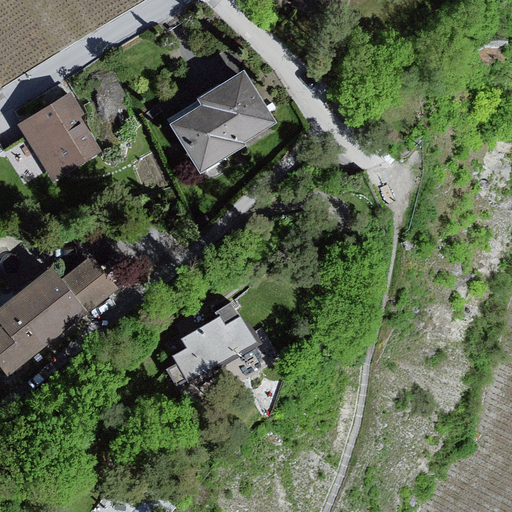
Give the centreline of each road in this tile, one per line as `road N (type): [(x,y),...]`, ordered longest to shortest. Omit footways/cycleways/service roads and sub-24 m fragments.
road 1 (residential): [(0,421),(199,256),(329,124)]
road 2 (residential): [(169,0),(0,103)]
road 3 (residential): [(220,10),(329,124)]
